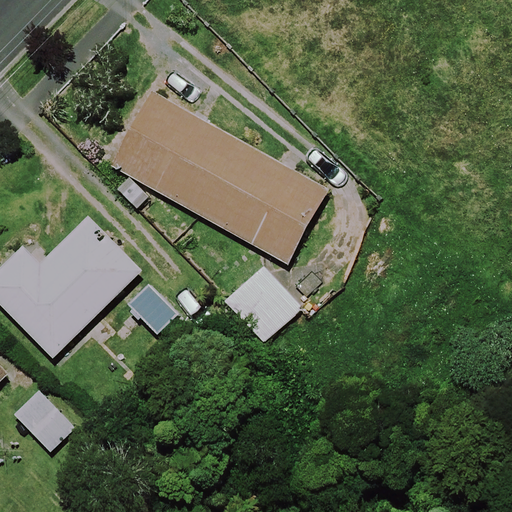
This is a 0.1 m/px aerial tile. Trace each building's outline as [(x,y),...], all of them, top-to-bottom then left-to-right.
[(331,196),(150,95),(110,167),(290,268),(331,196)] [(143,275),(92,223),(43,271),(25,253),(0,276),(0,305),(55,362),(143,275)] [(304,310),(265,270),(228,307),(267,347),(304,310)] [(0,387),(10,378),(0,368),(0,387)] [(77,434),(41,395),(16,419),(51,457),(77,434)]
